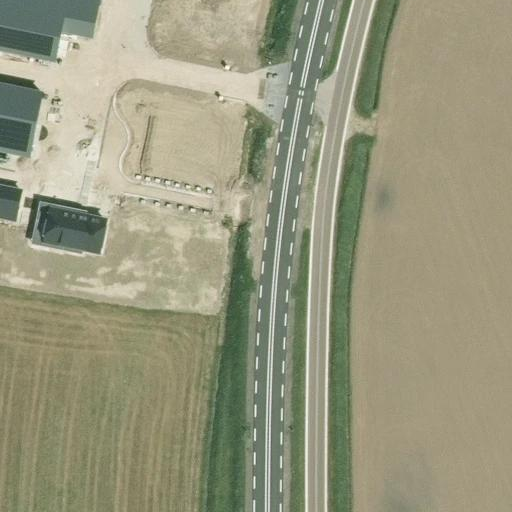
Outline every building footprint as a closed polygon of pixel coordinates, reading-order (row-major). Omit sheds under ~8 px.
[(99,0),(0,0),(0,51),(55,63),(61,33),(91,39),(99,0)] [(144,121),(177,118),(174,67),(93,73),(91,48),(81,49),(84,98),(95,97),(96,112),(143,108),(144,121)] [(41,101),(0,92),(0,151),(30,158),(41,101)] [(0,218),(16,222),(21,191),(0,187),(0,218)] [(36,219),(46,221),(43,242),(64,246),(64,251),(80,253),(81,249),(101,253),(107,220),(105,220),(52,211),(53,206),(40,204),(36,219)]
